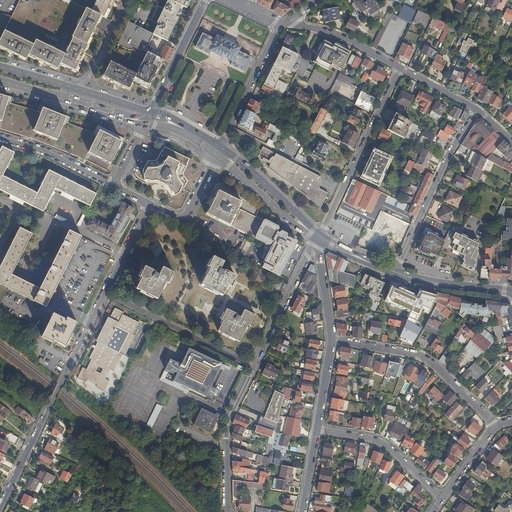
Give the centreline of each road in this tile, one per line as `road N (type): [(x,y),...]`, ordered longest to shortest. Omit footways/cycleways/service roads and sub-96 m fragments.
road 1 (residential): [(0,506),(149,203)]
road 2 (unclassified): [(304,258),(227,423),(227,511)]
road 3 (residential): [(333,339),(424,358),(496,425)]
road 4 (residential): [(400,67),(318,238)]
road 5 (residential): [(394,271),(477,109)]
road 6 (primary): [(4,82),(123,114),(149,111)]
road 7 (residential): [(317,429),(373,438),(441,497)]
road 8 (residential): [(281,23),(221,147)]
road 9 (primary): [(4,82),(135,124)]
road 10 (primary): [(318,238),(221,147)]
road 11 (residential): [(400,67),(334,34),(281,23)]
road 12 (primary): [(220,157),(318,238)]
road 13 (secondary): [(149,111),(203,0)]
road 14 (residential): [(113,184),(0,137)]
road 15 (primary): [(511,291),(394,271)]
